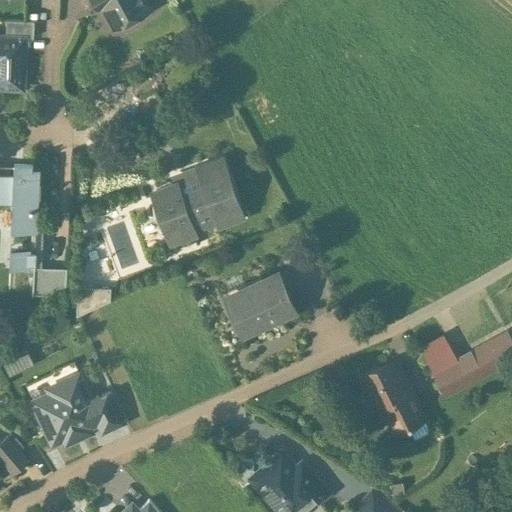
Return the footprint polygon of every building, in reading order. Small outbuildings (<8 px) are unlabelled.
[(144,0),(96,0),(99,5),(103,3),(116,26),(149,7),(144,0)] [(34,20),(6,18),(6,34),(26,35),(26,36),(34,37),(34,20)] [(6,34),(0,33),(0,86),(23,87),(26,36),(26,35),(6,34)] [(220,161),(198,168),(201,177),(178,185),(177,183),(156,191),(174,241),(240,218),(220,161)] [(24,173),(0,171),(0,197),(13,198),(11,228),(35,229),(35,230),(37,230),(37,228),(40,166),(23,165),(23,167),(24,167),(24,173)] [(43,228),(37,228),(37,230),(36,246),(35,267),(42,267),(43,228)] [(35,247),(11,246),(10,266),(34,267),(35,267),(36,246),(35,246),(35,247)] [(42,267),(35,267),(34,267),(32,294),(66,296),(67,268),(42,267)] [(276,274),(229,295),(245,332),(292,311),(276,274)] [(102,288),(78,287),(77,316),(110,301),(111,288),(102,288)] [(511,341),(508,334),(436,374),(445,388),(455,382),(459,387),(511,357),(511,341)] [(404,375),(397,359),(363,376),(379,408),(384,406),(397,433),(425,420),(403,376),(404,375)] [(79,372),(59,381),(61,386),(33,399),(52,441),(55,440),(56,441),(67,436),(66,435),(86,426),(86,428),(98,422),(97,421),(99,421),(89,400),(91,399),(79,372)] [(124,420),(111,390),(91,399),(89,400),(99,421),(103,430),(124,420)] [(28,459),(8,435),(0,441),(0,454),(13,471),(28,459)] [(301,478),(282,455),(252,480),(278,511),(303,511),(311,506),(312,508),(326,496),(307,473),(301,478)] [(390,511),(373,496),(358,511),(390,511)] [(137,511),(127,511),(125,511),(158,511),(149,501),(137,511)]
